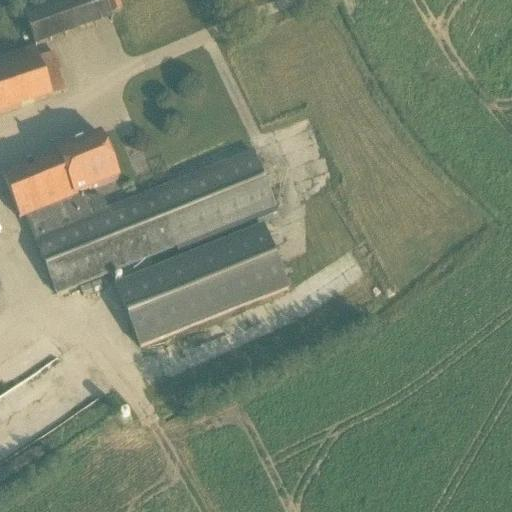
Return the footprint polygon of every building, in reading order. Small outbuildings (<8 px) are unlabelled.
[(108,27),(99,0),(73,0),(24,15),(34,50),(108,27)] [(0,60),(0,115),(52,98),(65,94),(55,62),(41,67),(34,50),(0,60)] [(24,219),(82,195),(119,181),(100,136),(57,153),(57,154),(2,176),(19,217),(24,217),(24,219)] [(82,195),(24,219),(53,293),(273,215),(253,154),(108,212),(103,200),(89,199),(89,198),(84,200),(82,195)] [(289,290),(263,226),(115,286),(140,350),(289,290)] [(36,344),(11,353),(18,373),(43,364),(36,344)] [(50,367),(0,396),(0,463),(80,416),(50,367)]
